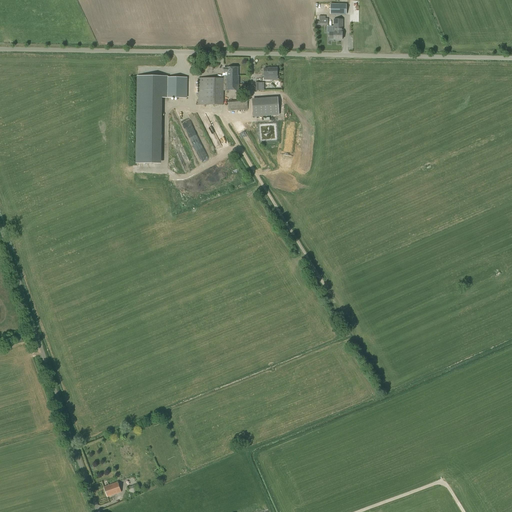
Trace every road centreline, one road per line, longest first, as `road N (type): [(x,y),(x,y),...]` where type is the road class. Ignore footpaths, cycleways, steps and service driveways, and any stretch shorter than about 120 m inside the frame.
road 1 (unclassified): [(511,58),(0,49)]
road 2 (unclassified): [(99,511),(0,215)]
